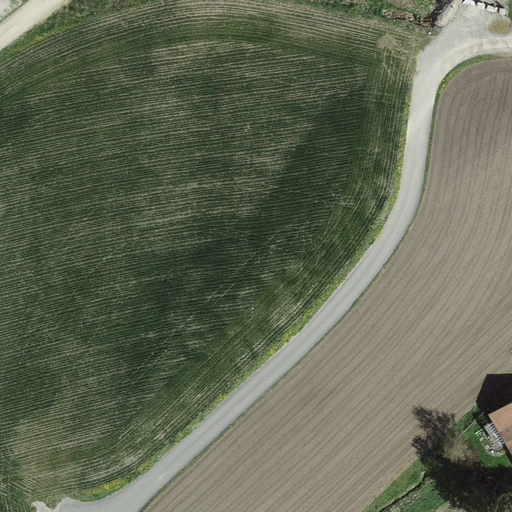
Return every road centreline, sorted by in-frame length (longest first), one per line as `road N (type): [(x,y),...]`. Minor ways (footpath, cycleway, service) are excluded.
road 1 (unclassified): [(511,41),(469,43),(437,59),(420,105),(407,202),(386,243),(306,337),(117,511)]
road 2 (unclassified): [(105,146),(108,180),(95,247),(51,424),(47,511)]
road 3 (track): [(0,92),(86,123),(105,146)]
